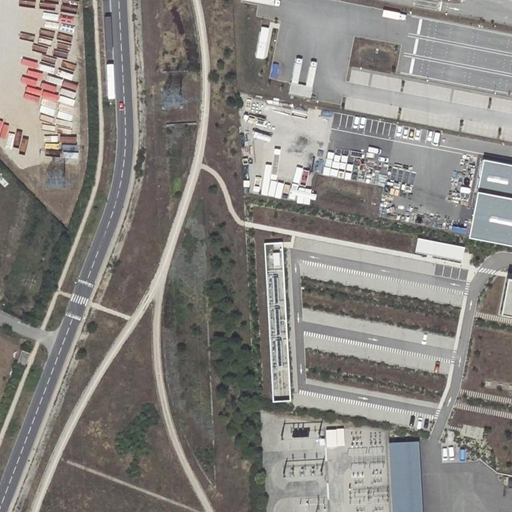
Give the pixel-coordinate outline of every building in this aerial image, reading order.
[(511,165),(479,159),(463,235),(511,244),(511,165)] [(413,250),(460,260),(462,247),(416,237),(413,250)] [(511,280),(508,280),(502,315),(511,317),(511,280)] [(25,366),(30,353),(22,350),(17,363),(25,366)] [(271,401),(289,400),(286,366),(268,368),(271,401)] [(337,429),(326,430),(326,446),(337,446),(337,445),(337,429)] [(417,453),(417,442),(388,443),(389,454),(417,453)] [(420,511),(417,453),(389,454),(392,511),(420,511)]
